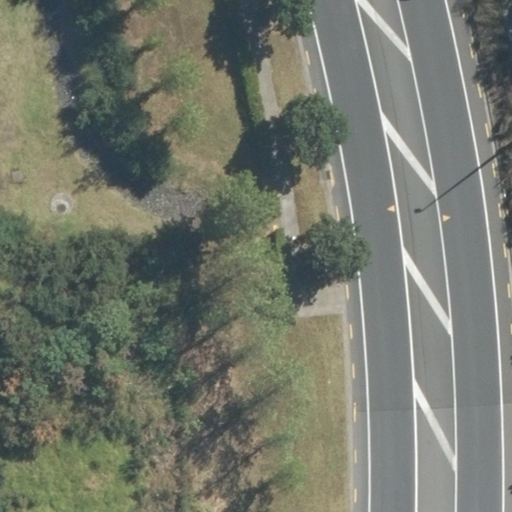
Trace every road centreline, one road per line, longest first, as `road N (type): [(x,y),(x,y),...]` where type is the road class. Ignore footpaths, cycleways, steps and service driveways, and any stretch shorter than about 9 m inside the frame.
road 1 (tertiary): [(419,0),(461,170),(477,309),(483,511)]
road 2 (tertiary): [(390,511),(385,372),(323,0)]
